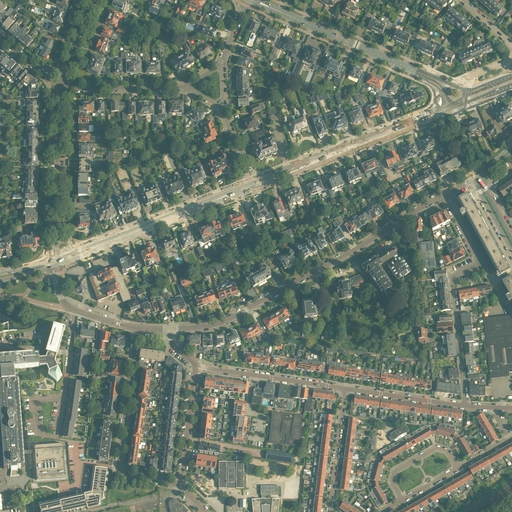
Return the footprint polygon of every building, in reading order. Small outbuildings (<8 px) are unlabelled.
[(64,0),(57,0),(56,4),(67,8),(68,5),(69,5),(70,3),(69,3),(69,2),(64,0)] [(114,0),(113,4),(112,4),(111,6),(112,6),(112,7),(123,11),(126,2),(122,0),(114,0)] [(189,8),(193,10),(196,0),(188,0),(185,8),(188,10),(189,8)] [(196,0),(193,10),(196,11),(196,13),(199,14),(204,1),(201,0),(200,0),(196,0)] [(347,0),(350,1),(349,3),(347,6),(344,14),(354,19),(358,8),(356,7),(356,6),(352,4),(353,2),(351,1),(351,0),(347,0)] [(433,0),(430,5),(435,8),(441,0),(440,0),(433,0)] [(441,0),(435,8),(440,12),(444,7),(445,7),(447,5),(443,2),(441,0)] [(493,1),(487,8),(490,10),(489,11),(491,13),(498,6),(498,5),(493,1)] [(26,10),(20,5),(19,4),(16,8),(14,11),(15,11),(7,21),(2,27),(7,31),(14,23),(16,20),(13,18),(17,14),(20,17),(26,10)] [(201,23),(204,24),(204,23),(206,19),(208,19),(210,16),(212,17),(212,15),(216,17),(219,8),(219,7),(217,6),(215,7),(213,5),(208,15),(204,13),(203,17),(201,23)] [(6,12),(4,10),(0,14),(0,25),(0,26),(4,21),(5,22),(14,11),(16,8),(14,6),(11,8),(5,14),(7,16),(5,18),(4,16),(5,15),(4,15),(6,12)] [(503,10),(498,6),(491,13),(493,15),(494,14),(497,17),(500,14),(502,16),(506,11),(504,9),(503,10)] [(50,13),(54,14),(64,18),(66,12),(56,8),(54,12),(51,10),(46,8),(46,11),(47,11),(50,13)] [(219,8),(216,17),(215,19),(222,22),(224,18),(223,17),(224,14),(223,14),(225,11),(219,8)] [(450,21),(458,13),(455,10),(454,11),(451,9),(445,16),(447,18),(448,18),(450,20),(450,21)] [(110,10),(109,14),(108,14),(108,16),(108,17),(119,21),(121,15),(110,10)] [(511,14),(511,13),(508,10),(501,18),(504,20),(508,16),(509,18),(511,14)] [(460,15),(458,13),(450,21),(455,25),(462,17),(460,15)] [(64,18),(54,14),(51,20),(62,24),(64,18)] [(372,31),(374,32),(379,21),(371,18),(372,15),(368,14),(366,19),(371,21),(368,28),(372,30),(372,31)] [(116,28),(119,21),(108,17),(108,18),(107,18),(106,20),(106,21),(105,24),(116,28)] [(459,29),(460,29),(466,22),(466,21),(466,20),(464,18),(463,19),(462,17),(455,25),(459,29)] [(8,33),(13,37),(19,30),(17,28),(23,21),(20,19),(8,33)] [(45,19),(43,22),(49,24),(47,30),(58,34),(60,27),(51,24),(52,22),(45,19)] [(201,23),(198,22),(193,20),(192,23),(201,26),(200,28),(203,29),(201,34),(214,39),(216,32),(212,30),(208,28),(208,29),(203,27),(204,24),(201,23)] [(383,23),(379,21),(374,32),(378,33),(378,34),(378,35),(378,36),(379,36),(380,36),(381,36),(382,35),(382,34),(385,28),(390,30),(393,25),(384,21),(383,23)] [(256,36),(254,36),(259,25),(253,22),(248,32),(252,33),(249,40),(253,42),(256,36)] [(468,23),(466,22),(460,29),(465,33),(469,29),(470,29),(471,29),(472,28),(472,27),(471,26),(468,24),(468,23)] [(396,41),(399,43),(404,32),(395,28),(396,26),(393,25),(390,30),(396,32),(393,39),(397,40),(396,41)] [(27,29),(28,28),(25,26),(21,31),(19,30),(13,37),(18,40),(27,29)] [(264,38),(268,39),(271,31),(270,30),(268,29),(265,28),(264,31),(263,31),(259,39),(262,41),(264,38)] [(22,44),(28,37),(26,35),(29,31),(27,29),(18,40),(22,44)] [(102,32),(101,33),(101,34),(101,35),(111,39),(112,39),(114,33),(103,29),(102,32)] [(273,32),(271,31),(268,39),(272,41),(271,44),(273,45),(274,42),(275,43),(277,38),(276,37),(277,34),(275,33),(275,32),(273,31),(273,32)] [(411,35),(404,32),(399,43),(403,44),(403,43),(407,45),(410,38),(415,41),(418,35),(414,34),(413,36),(411,35)] [(28,37),(22,44),(27,48),(36,37),(33,34),(30,39),(28,37)] [(421,52),(424,53),(429,43),(421,39),(421,37),(418,35),(415,41),(421,43),(418,50),(422,51),(421,52)] [(111,39),(110,41),(100,37),(99,41),(98,41),(97,43),(98,44),(97,44),(106,48),(108,45),(112,46),(113,44),(115,45),(117,41),(112,39),(111,39)] [(284,49),(288,51),(293,39),(290,38),(289,38),(285,37),(282,45),(281,45),(279,49),(283,51),(284,49)] [(44,47),(50,50),(55,43),(49,39),(48,38),(46,42),(43,41),(41,45),(44,47)] [(477,41),(483,55),(493,51),(490,43),(486,45),(483,38),(477,41)] [(297,41),(293,39),(288,51),(293,53),(292,55),(296,56),(298,52),(297,52),(301,44),(297,42),(297,41)] [(469,52),(473,60),(483,55),(477,41),(474,42),(473,47),(468,49),(469,52)] [(31,44),(28,48),(30,50),(34,46),(36,43),(34,42),(32,45),(31,44)] [(433,45),(429,43),(424,53),(428,55),(428,54),(432,56),(434,50),(439,52),(442,45),(434,42),(433,45)] [(184,55),(179,57),(186,68),(187,67),(188,67),(190,66),(190,65),(194,63),(188,52),(191,51),(189,48),(186,43),(184,43),(182,44),(186,50),(182,52),(184,55)] [(106,48),(97,44),(97,45),(96,45),(96,47),(96,48),(95,51),(104,55),(105,51),(106,52),(107,49),(106,48)] [(196,51),(195,52),(200,59),(206,55),(207,55),(210,54),(209,53),(211,52),(206,45),(205,45),(195,51),(196,51)] [(50,50),(44,47),(42,52),(39,50),(36,56),(39,58),(40,56),(45,59),(46,59),(45,59),(48,54),(50,50)] [(241,50),(240,54),(241,54),(241,55),(251,59),(254,52),(243,48),(242,51),(241,50)] [(307,52),(303,59),(299,57),(298,59),(296,64),(295,67),(301,70),(304,64),(311,67),(318,51),(316,50),(316,49),(314,48),(313,48),(311,48),(309,53),(307,52)] [(473,60),(469,52),(468,49),(458,53),(463,64),(473,60)] [(443,55),(441,60),(450,64),(454,55),(446,52),(447,51),(445,50),(442,55),(443,55)] [(152,73),(152,62),(145,62),(146,54),(143,53),(143,63),(145,63),(146,73),(149,73),(149,74),(152,74),(152,73)] [(152,73),(153,73),(153,74),(156,74),(156,73),(159,73),(159,61),(161,61),(160,53),(158,53),(158,59),(156,59),(156,61),(152,61),(152,62),(152,73)] [(121,62),(121,61),(124,61),(124,56),(124,54),(121,54),(121,56),(121,59),(118,59),(117,60),(117,62),(114,62),(114,64),(112,64),(110,69),(112,69),(113,73),(115,73),(115,74),(117,74),(118,74),(118,73),(121,73),(121,62)] [(133,73),(134,73),(133,58),(128,58),(128,54),(125,54),(125,61),(126,62),(127,73),(130,73),(130,74),(133,74),(133,73)] [(93,56),(92,59),(91,59),(90,61),(91,63),(90,63),(100,67),(103,59),(93,56)] [(11,61),(7,57),(1,64),(0,65),(0,67),(1,68),(4,70),(11,61)] [(186,68),(179,57),(175,60),(174,58),(171,60),(172,62),(171,62),(178,73),(182,70),(184,70),(185,69),(186,68)] [(325,65),(323,69),(318,67),(317,71),(316,73),(319,74),(320,74),(320,73),(325,75),(327,71),(330,72),(335,61),(331,59),(331,58),(329,57),(329,58),(328,57),(326,61),(324,65),(325,65)] [(254,64),(255,61),(246,58),(246,60),(239,58),(238,61),(237,61),(237,63),(237,64),(237,65),(246,67),(248,68),(249,62),(254,64)] [(11,61),(4,70),(2,72),(6,76),(16,65),(11,61)] [(339,63),(335,61),(330,72),(333,74),(333,75),(336,77),(334,82),(339,85),(345,73),(340,71),(341,67),(342,63),(342,62),(340,62),(339,62),(339,63)] [(90,63),(89,68),(88,69),(87,70),(88,72),(90,73),(91,72),(97,75),(99,70),(104,72),(104,74),(108,75),(110,70),(100,67),(90,63)] [(14,79),(21,70),(20,69),(20,68),(17,65),(8,76),(11,78),(11,77),(14,79)] [(349,76),(358,80),(362,70),(353,66),(349,76)] [(21,70),(14,79),(16,81),(19,83),(27,73),(24,71),(23,71),(21,70)] [(372,88),(377,77),(377,76),(374,75),(374,76),(370,74),(368,81),(366,80),(363,88),(367,90),(368,86),(372,88)] [(28,85),(33,79),(30,76),(30,77),(28,75),(25,79),(24,79),(17,87),(20,89),(23,86),(26,88),(27,87),(28,86),(28,85)] [(378,78),(377,77),(372,88),(376,89),(376,90),(377,90),(376,92),(378,93),(384,80),(381,79),(381,78),(379,77),(378,78)] [(36,82),(33,79),(28,85),(28,86),(27,87),(29,88),(29,92),(38,92),(39,91),(39,90),(38,90),(38,85),(37,85),(37,84),(36,83),(36,82)] [(391,83),(388,91),(389,91),(388,93),(390,94),(391,92),(395,93),(398,86),(391,83)] [(407,95),(408,95),(407,95),(406,93),(405,94),(404,93),(406,89),(403,88),(401,92),(399,95),(401,99),(400,100),(401,103),(402,103),(402,104),(404,104),(408,102),(408,103),(415,101),(415,100),(418,98),(421,97),(422,96),(422,95),(422,93),(421,92),(420,92),(419,92),(416,93),(413,94),(412,93),(410,94),(410,93),(409,93),(408,93),(408,94),(407,94),(407,95)] [(314,102),(319,100),(317,94),(316,94),(312,92),(310,91),(314,102)] [(379,103),(381,102),(378,96),(375,96),(377,101),(376,101),(376,104),(375,104),(376,105),(372,107),(376,115),(377,115),(379,115),(379,114),(382,113),(380,106),(379,103)] [(381,96),(378,96),(381,102),(385,101),(389,111),(396,108),(394,104),(397,103),(396,98),(393,99),(388,101),(387,99),(388,97),(385,97),(381,96)] [(253,97),(250,98),(248,98),(246,98),(246,100),(238,100),(238,107),(239,107),(239,108),(242,107),(243,111),(248,109),(248,106),(249,106),(248,102),(254,100),(253,97)] [(375,115),(376,115),(372,107),(372,105),(367,107),(366,105),(365,106),(362,98),(359,100),(360,101),(359,101),(362,108),(363,110),(365,109),(366,111),(369,118),(372,117),(373,117),(375,116),(375,115)] [(174,101),(173,102),(172,102),(169,102),(169,115),(166,115),(166,121),(169,121),(169,116),(171,116),(171,115),(172,115),(172,114),(176,114),(176,102),(175,102),(174,101)] [(117,102),(117,111),(118,111),(125,111),(125,103),(118,103),(118,102),(117,102)] [(86,116),(86,114),(86,111),(86,103),(79,103),(79,106),(79,112),(77,112),(77,116),(79,116),(86,116)] [(93,103),(86,103),(86,111),(95,111),(95,105),(93,105),(93,103)] [(97,103),(97,111),(95,111),(95,117),(98,117),(98,114),(100,114),(104,114),(104,103),(103,103),(102,103),(101,103),(100,103),(97,103)] [(140,116),(137,116),(137,121),(137,124),(140,124),(140,121),(141,121),(141,117),(142,117),(142,115),(146,115),(146,105),(146,104),(145,104),(145,103),(143,103),(142,104),(139,104),(139,115),(140,116)] [(158,116),(155,116),(155,124),(158,124),(158,119),(161,119),(161,120),(162,121),(163,121),(164,121),(164,120),(165,119),(165,115),(165,103),(158,103),(158,115),(158,116)] [(258,105),(250,108),(252,115),(261,111),(258,105)] [(192,117),(196,109),(191,106),(186,114),(186,115),(188,116),(192,117)] [(277,106),(267,110),(270,117),(279,114),(277,106)] [(363,119),(359,111),(361,110),(360,106),(358,107),(357,107),(352,110),(353,113),(350,114),(353,123),(356,122),(357,123),(359,122),(360,121),(363,119)] [(511,106),(510,107),(509,106),(505,110),(504,110),(503,109),(501,110),(502,111),(502,112),(497,115),(498,116),(496,117),(496,118),(498,120),(499,120),(500,119),(501,120),(499,122),(499,123),(500,124),(501,124),(503,123),(504,123),(505,123),(506,123),(510,120),(510,119),(511,117),(511,106)] [(204,113),(196,109),(192,117),(191,120),(196,123),(192,126),(192,127),(196,126),(199,123),(198,121),(199,119),(200,120),(202,116),(203,116),(204,116),(205,115),(204,114),(204,113)] [(334,112),(334,113),(341,129),(348,127),(347,123),(346,123),(341,109),(338,111),(335,112),(334,112)] [(339,130),(341,129),(334,113),(328,115),(330,119),(329,119),(333,128),(334,128),(335,130),(337,129),(337,130),(338,130),(339,130)] [(249,119),(243,121),(244,125),(243,126),(244,130),(245,130),(245,131),(246,131),(260,126),(258,121),(256,121),(253,115),(249,117),(249,119)] [(301,131),(301,130),(297,120),(296,117),(295,115),(291,117),(293,122),(288,124),(290,129),(291,129),(292,132),(292,133),(300,130),(301,131)] [(297,120),(301,130),(306,128),(306,127),(307,127),(305,123),(306,123),(304,116),(302,117),(301,115),(296,117),(297,120)] [(317,118),(313,119),(315,126),(315,127),(315,129),(316,129),(317,132),(316,133),(317,134),(318,135),(319,138),(324,136),(323,134),(326,133),(321,118),(317,119),(317,118)] [(471,122),(476,134),(479,132),(480,133),(483,131),(483,130),(478,119),(471,122)] [(204,131),(213,127),(214,126),(213,124),(212,123),(211,121),(197,126),(199,133),(202,131),(204,131)] [(473,134),(476,134),(471,122),(468,123),(467,123),(467,124),(465,125),(469,135),(469,137),(473,135),(473,134)] [(487,131),(491,135),(491,134),(494,138),(500,132),(494,125),(487,131)] [(89,134),(94,134),(96,134),(96,132),(93,131),(93,126),(79,126),(79,127),(78,127),(78,129),(79,129),(79,132),(89,132),(89,134)] [(216,136),(213,127),(204,131),(202,131),(205,137),(202,138),(203,141),(202,142),(203,144),(213,140),(212,137),(216,136)] [(267,129),(259,133),(269,158),(270,157),(271,156),(272,154),(273,155),(276,154),(277,152),(276,151),(277,151),(274,143),(274,142),(274,140),(272,139),(266,141),(264,138),(270,136),(267,129)] [(267,158),(269,158),(259,133),(252,135),(254,142),(258,140),(259,144),(253,146),(253,147),(253,148),(252,149),(253,150),(254,150),(255,150),(255,151),(253,151),(254,155),(256,154),(258,159),(259,158),(259,159),(261,160),(263,159),(263,158),(264,157),(265,158),(267,158)] [(94,138),(94,134),(89,134),(89,135),(78,135),(78,142),(89,142),(90,142),(90,144),(101,145),(101,141),(94,141),(94,138)] [(431,138),(430,138),(428,138),(427,139),(431,149),(434,147),(435,148),(436,147),(437,149),(438,148),(439,150),(441,148),(439,143),(436,144),(434,140),(433,138),(431,138)] [(431,150),(431,149),(427,139),(427,140),(426,139),(424,140),(424,141),(423,141),(422,142),(422,144),(424,150),(421,151),(422,156),(425,155),(429,154),(428,151),(431,150)] [(408,147),(412,157),(416,156),(415,155),(418,154),(415,147),(414,145),(412,146),(412,145),(412,146),(410,145),(409,146),(408,147)] [(408,159),(412,157),(408,147),(407,147),(405,147),(404,148),(404,149),(402,150),(403,151),(403,152),(406,159),(408,158),(408,159)] [(386,159),(385,159),(388,168),(389,167),(389,170),(394,168),(395,169),(394,169),(395,172),(404,169),(401,161),(399,162),(397,156),(395,157),(394,153),(392,153),(392,152),(389,153),(390,154),(388,155),(389,155),(385,156),(385,157),(386,159)] [(221,159),(217,161),(222,175),(227,173),(226,172),(231,170),(224,153),(222,154),(223,157),(221,157),(221,159)] [(458,164),(453,155),(450,157),(450,158),(448,159),(447,158),(454,170),(458,168),(461,166),(459,163),(458,164)] [(368,162),(372,172),(378,170),(381,176),(385,174),(384,171),(379,158),(376,159),(376,160),(376,161),(375,162),(374,160),(372,161),(370,161),(369,161),(368,162)] [(452,171),(454,170),(447,158),(444,160),(444,161),(442,162),(448,173),(452,171)] [(206,181),(201,167),(204,166),(202,160),(199,162),(199,164),(197,165),(198,168),(193,170),(195,174),(199,184),(200,185),(202,184),(203,183),(202,182),(206,181)] [(217,177),(222,175),(217,161),(208,164),(206,165),(207,169),(209,168),(213,178),(214,178),(215,179),(217,178),(217,177)] [(448,174),(448,173),(442,162),(441,161),(435,165),(435,163),(431,165),(438,179),(444,175),(448,173),(448,174)] [(369,173),(372,172),(368,162),(367,162),(365,163),(364,164),(362,165),(366,175),(367,178),(365,179),(366,183),(366,182),(369,182),(367,178),(371,176),(369,173)] [(198,185),(199,184),(195,174),(193,170),(187,172),(186,169),(184,170),(182,166),(179,167),(182,174),(185,173),(190,187),(194,186),(196,186),(197,186),(198,185)] [(350,169),(355,181),(361,178),(363,185),(364,185),(367,184),(367,183),(366,182),(366,183),(365,179),(363,175),(360,176),(357,169),(355,169),(354,168),(353,168),(350,169)] [(348,183),(355,181),(350,169),(347,170),(346,171),(347,172),(345,173),(348,183)] [(431,182),(433,181),(434,181),(436,180),(436,179),(431,169),(426,172),(427,174),(428,174),(429,177),(428,178),(430,180),(431,182)] [(430,183),(431,182),(430,180),(428,178),(429,177),(428,174),(427,174),(426,172),(424,173),(425,176),(422,177),(426,184),(427,184),(428,185),(429,184),(430,183)] [(176,180),(172,182),(176,193),(177,193),(178,193),(179,193),(180,192),(182,191),(181,190),(183,189),(178,176),(177,173),(175,174),(176,177),(175,178),(176,180)] [(349,192),(346,186),(345,186),(343,181),(341,182),(339,176),(337,176),(336,175),(335,175),(332,176),(337,188),(337,189),(343,187),(346,193),(346,192),(347,194),(349,193),(349,192)] [(175,194),(176,193),(172,182),(170,179),(165,181),(163,178),(161,179),(160,176),(157,177),(160,184),(163,182),(168,195),(170,195),(170,196),(173,195),(174,195),(175,195),(175,194)] [(331,190),(337,188),(332,176),(329,177),(329,178),(329,179),(327,180),(329,186),(326,188),(327,189),(330,196),(330,198),(334,197),(331,190)] [(426,184),(422,177),(420,179),(418,176),(416,177),(421,187),(423,186),(424,187),(426,186),(426,184)] [(157,177),(154,179),(155,183),(154,184),(155,185),(152,186),(148,188),(154,202),(155,202),(157,202),(158,201),(162,199),(158,189),(161,188),(159,184),(160,184),(157,177)] [(420,188),(421,187),(416,177),(414,179),(415,181),(412,183),(416,190),(417,190),(418,190),(420,189),(420,188)] [(511,180),(498,190),(501,193),(500,193),(501,194),(503,197),(502,198),(511,217),(511,180)] [(314,184),(313,184),(317,193),(321,192),(322,195),(325,193),(327,197),(330,196),(327,189),(324,190),(323,188),(322,188),(320,182),(317,183),(316,183),(314,183),(314,184)] [(317,193),(313,184),(312,184),(311,185),(310,185),(307,186),(311,196),(317,193)] [(403,189),(408,197),(412,194),(411,192),(412,191),(408,184),(405,186),(405,185),(402,187),(403,189)] [(130,211),(131,211),(125,197),(120,199),(118,196),(117,196),(113,186),(109,188),(112,195),(113,199),(117,198),(117,200),(118,200),(123,213),(125,212),(125,213),(127,212),(128,213),(129,213),(130,212),(130,211)] [(404,199),(408,197),(403,189),(401,191),(400,189),(399,190),(396,186),(393,188),(396,192),(397,192),(401,198),(403,197),(404,199)] [(154,202),(148,188),(144,189),(140,191),(146,205),(149,204),(151,204),(153,203),(153,202),(154,202)] [(399,202),(394,194),(396,192),(393,188),(390,189),(393,194),(388,198),(394,206),(396,204),(397,204),(399,203),(399,202)] [(90,193),(90,189),(78,189),(78,190),(77,190),(77,192),(78,193),(78,196),(90,197),(90,198),(96,198),(97,195),(92,195),(93,193),(90,193)] [(292,192),(297,204),(301,202),(300,201),(303,200),(301,192),(300,189),(299,189),(296,190),(295,190),(293,191),(293,192),(292,192)] [(129,196),(125,197),(131,211),(132,211),(133,211),(134,211),(134,210),(135,210),(137,209),(136,208),(138,207),(133,194),(132,190),(130,191),(131,195),(129,196)] [(297,204),(292,192),(291,192),(289,192),(289,193),(285,194),(285,195),(286,197),(286,198),(289,205),(286,206),(287,210),(290,215),(293,214),(292,212),(293,211),(291,206),(293,206),(292,204),(296,202),(297,204)] [(501,276),(511,271),(507,263),(506,264),(472,201),(473,201),(469,194),(459,199),(452,203),(490,273),(495,270),(498,275),(497,276),(498,278),(500,277),(498,274),(500,273),(501,276)] [(113,199),(112,195),(108,197),(109,199),(108,200),(109,203),(106,204),(103,206),(109,220),(110,220),(111,219),(112,218),(113,218),(112,217),(116,216),(110,203),(114,201),(113,199)] [(392,207),(394,206),(388,198),(383,201),(389,210),(389,209),(390,209),(391,208),(392,207)] [(287,210),(284,211),(279,199),(272,202),(273,204),(277,215),(278,218),(282,216),(283,218),(290,215),(287,210)] [(372,208),(377,217),(379,217),(380,216),(381,215),(383,213),(376,202),(371,206),(372,208)] [(377,218),(377,217),(372,208),(369,210),(364,203),(363,205),(364,207),(363,207),(365,210),(366,209),(367,212),(372,220),(374,219),(375,219),(377,218)] [(256,207),(261,219),(262,222),(262,221),(265,220),(266,221),(269,220),(272,218),(270,213),(267,214),(263,205),(260,206),(259,206),(256,207)] [(109,220),(103,206),(99,207),(93,210),(94,213),(97,212),(99,218),(98,218),(100,221),(103,220),(104,221),(109,220)] [(261,219),(256,207),(253,208),(252,209),(250,210),(256,225),(259,224),(258,220),(261,219)] [(25,213),(23,213),(23,221),(25,221),(25,224),(36,224),(36,222),(37,222),(37,213),(36,213),(37,210),(25,210),(25,213)] [(446,211),(445,211),(440,214),(445,224),(447,227),(450,226),(448,223),(451,221),(446,211)] [(366,225),(366,224),(361,215),(358,217),(357,215),(355,212),(353,214),(354,217),(361,227),(363,226),(364,226),(366,225)] [(370,221),(372,220),(367,212),(361,215),(366,224),(367,223),(368,223),(369,222),(370,221)] [(234,215),(234,217),(238,226),(242,225),(243,227),(246,226),(245,223),(241,214),(238,215),(237,213),(234,215)] [(361,227),(354,217),(353,214),(350,215),(354,220),(350,222),(355,230),(357,230),(358,229),(359,228),(361,227)] [(445,224),(440,214),(435,216),(440,227),(440,226),(445,224)] [(238,226),(234,217),(234,215),(230,216),(231,218),(228,219),(233,231),(236,230),(235,228),(238,226)] [(440,227),(435,216),(430,219),(433,233),(437,232),(438,231),(442,229),(440,226),(440,227)] [(336,230),(333,232),(338,241),(339,241),(341,240),(341,239),(344,238),(339,228),(339,229),(338,227),(341,225),(337,218),(334,220),(335,222),(332,223),(336,230)] [(417,232),(417,235),(423,234),(423,232),(425,231),(424,225),(422,226),(421,219),(420,218),(415,221),(417,232)] [(77,221),(77,227),(77,228),(78,229),(79,228),(79,229),(84,228),(85,229),(87,229),(88,228),(89,228),(89,220),(78,221),(77,221)] [(355,230),(350,222),(345,226),(350,234),(352,232),(353,232),(355,231),(355,230)] [(218,238),(211,223),(210,224),(209,225),(209,226),(205,228),(211,241),(211,242),(214,240),(218,238)] [(215,224),(214,223),(213,223),(211,223),(218,238),(221,237),(221,238),(224,236),(225,238),(229,236),(227,230),(222,232),(219,223),(217,224),(216,223),(215,224)] [(205,244),(208,243),(208,242),(211,241),(205,228),(205,226),(201,227),(201,229),(199,230),(202,239),(198,241),(200,247),(203,246),(204,245),(205,244)] [(318,236),(313,239),(315,242),(316,243),(318,247),(318,248),(319,250),(321,250),(323,249),(324,247),(326,246),(322,238),(325,236),(323,231),(321,228),(318,229),(320,233),(316,234),(318,236)] [(338,241),(333,232),(332,229),(326,232),(325,230),(323,231),(325,236),(327,235),(332,244),(334,243),(336,243),(337,242),(338,241)] [(179,235),(181,240),(179,241),(182,250),(185,249),(184,247),(190,245),(190,247),(194,245),(193,243),(192,239),(191,236),(189,232),(185,234),(184,234),(179,235)] [(26,235),(28,249),(33,248),(34,249),(36,249),(37,247),(36,241),(39,241),(38,238),(38,233),(35,234),(35,233),(26,235)] [(423,234),(417,235),(417,239),(418,244),(418,249),(422,281),(424,281),(429,280),(428,269),(435,268),(436,268),(434,242),(423,243),(422,234),(423,234)] [(28,249),(26,235),(18,236),(18,238),(15,239),(16,244),(18,244),(19,246),(20,251),(24,250),(24,249),(28,249)] [(307,242),(303,244),(309,255),(313,253),(313,254),(316,253),(314,248),(313,249),(310,242),(309,239),(310,239),(308,235),(304,237),(306,239),(306,240),(307,242)] [(11,257),(9,245),(12,244),(11,237),(4,238),(0,238),(0,246),(2,257),(6,257),(7,257),(11,257)] [(173,238),(162,242),(165,250),(170,248),(169,247),(174,245),(175,248),(179,247),(177,244),(175,245),(173,238)] [(447,244),(450,248),(447,250),(449,253),(448,254),(449,254),(461,248),(456,240),(447,244)] [(305,257),(309,255),(303,244),(299,246),(298,244),(297,244),(296,242),(293,243),(295,247),(293,248),(294,251),(296,255),(300,253),(301,255),(300,255),(302,260),(306,258),(305,257)] [(386,263),(390,269),(397,280),(410,272),(402,259),(400,259),(399,259),(395,253),(396,253),(396,252),(396,251),(396,250),(396,249),(395,249),(394,249),(393,249),(392,249),(391,247),(361,267),(365,273),(367,272),(386,301),(397,294),(384,274),(379,267),(386,263)] [(150,248),(147,250),(152,262),(155,261),(157,265),(160,263),(157,258),(159,257),(157,252),(155,253),(154,248),(151,249),(150,248)] [(461,248),(449,254),(449,255),(450,254),(450,255),(442,259),(439,261),(441,270),(446,267),(446,266),(465,256),(461,248)] [(143,258),(139,260),(140,262),(141,266),(145,264),(147,269),(150,267),(148,264),(152,262),(147,250),(144,251),(144,252),(141,253),(143,258)] [(287,268),(291,266),(285,255),(281,257),(278,251),(277,250),(274,252),(279,260),(277,261),(279,265),(281,264),(285,269),(287,268)] [(297,263),(294,257),(297,256),(296,255),(294,251),(292,252),(291,250),(288,252),(288,253),(285,255),(291,266),(295,264),(297,263)] [(130,255),(125,257),(131,272),(135,270),(136,270),(137,272),(140,271),(143,270),(141,266),(140,262),(137,263),(136,264),(133,256),(131,257),(130,255)] [(125,257),(115,261),(117,267),(118,266),(121,265),(123,269),(121,269),(123,275),(127,274),(131,272),(125,257)] [(259,266),(259,267),(255,269),(257,273),(252,276),(250,272),(249,272),(244,275),(246,279),(248,284),(251,283),(253,287),(257,285),(266,279),(266,280),(270,277),(268,273),(270,272),(267,267),(263,261),(260,263),(261,265),(259,266)] [(117,267),(99,273),(109,297),(119,293),(123,302),(126,301),(127,300),(130,300),(130,299),(118,266),(117,267)] [(428,269),(429,280),(435,280),(439,279),(447,278),(447,271),(435,272),(435,268),(428,269)] [(92,275),(89,278),(91,283),(92,285),(98,301),(109,297),(99,273),(96,274),(92,275)] [(351,283),(350,284),(351,287),(358,284),(358,283),(364,281),(361,274),(349,279),(351,283)] [(190,279),(189,276),(179,280),(182,285),(185,284),(188,284),(188,283),(191,282),(190,279)] [(511,276),(504,281),(499,284),(507,297),(506,297),(509,303),(510,303),(511,307),(511,276)] [(75,279),(75,280),(74,280),(74,283),(75,283),(76,285),(86,287),(85,278),(81,279),(81,278),(75,279)] [(351,287),(350,284),(349,284),(348,282),(348,280),(338,281),(339,284),(338,284),(339,289),(337,290),(339,300),(351,298),(350,290),(351,290),(351,287)] [(231,295),(228,285),(227,283),(221,285),(225,297),(228,296),(229,297),(231,296),(231,295)] [(228,285),(231,295),(233,296),(234,295),(235,294),(238,293),(234,283),(228,285)] [(225,298),(225,297),(221,285),(217,287),(216,284),(214,285),(215,287),(216,290),(219,299),(222,299),(223,299),(225,298)] [(87,290),(86,287),(76,285),(75,288),(74,288),(73,290),(74,291),(73,291),(78,293),(79,293),(79,294),(83,295),(85,291),(87,290)] [(492,291),(491,286),(478,288),(479,297),(479,298),(486,297),(486,301),(492,300),(490,291),(492,291)] [(183,299),(182,297),(185,296),(188,295),(185,289),(183,287),(182,288),(178,289),(180,296),(175,298),(180,311),(185,309),(182,299),(183,299)] [(473,298),(472,289),(465,291),(467,299),(469,298),(469,301),(473,300),(473,298)] [(208,299),(210,303),(211,304),(213,303),(213,302),(216,301),(212,291),(206,293),(208,299)] [(175,298),(170,300),(167,293),(164,294),(166,299),(167,302),(170,301),(170,304),(171,303),(174,313),(180,311),(175,298)] [(207,304),(210,303),(208,299),(206,293),(200,295),(204,305),(205,306),(207,305),(207,304)] [(151,301),(148,302),(149,304),(152,313),(152,314),(154,315),(157,314),(157,313),(157,312),(158,311),(155,303),(152,294),(150,295),(151,297),(151,298),(150,299),(151,301)] [(203,306),(204,305),(200,295),(194,298),(197,307),(200,307),(201,307),(203,306)] [(130,300),(127,300),(129,304),(128,304),(129,308),(128,309),(129,312),(131,311),(131,312),(140,308),(135,297),(131,298),(132,299),(130,300)] [(141,297),(139,298),(140,301),(145,314),(146,314),(148,315),(152,313),(149,304),(148,302),(146,298),(143,300),(141,300),(141,299),(141,298),(141,297)] [(302,301),(302,302),(304,318),(317,317),(316,311),(316,306),(313,306),(312,301),(308,302),(308,300),(306,299),(303,300),(302,301)] [(161,301),(155,303),(158,311),(159,313),(160,313),(161,314),(162,314),(163,312),(165,311),(161,301)] [(281,311),(279,312),(283,318),(284,321),(289,318),(288,317),(289,316),(287,312),(287,311),(285,308),(284,309),(283,309),(281,310),(281,311)] [(279,324),(284,321),(283,318),(279,312),(278,311),(276,313),(276,314),(274,315),(277,322),(279,324)] [(325,313),(317,314),(318,316),(322,319),(323,326),(327,326),(325,313)] [(273,327),(279,324),(277,322),(274,315),(273,315),(272,315),(270,316),(270,317),(268,318),(273,327)] [(490,375),(511,372),(511,320),(509,316),(484,319),(484,321),(484,324),(486,343),(487,348),(490,375)] [(268,330),(273,327),(268,318),(267,317),(265,319),(265,320),(263,321),(268,330)] [(438,333),(440,333),(453,331),(452,323),(439,325),(437,325),(438,333)] [(46,357),(39,358),(39,366),(46,366),(49,371),(48,375),(57,382),(62,377),(55,361),(57,355),(65,327),(54,324),(46,351),(47,352),(46,357)] [(261,331),(257,324),(257,325),(256,324),(254,325),(254,326),(252,327),(257,336),(262,333),(264,338),(267,336),(263,330),(261,331)] [(82,326),(81,334),(78,333),(77,339),(80,340),(80,338),(87,338),(88,327),(82,326)] [(88,327),(87,338),(93,339),(93,342),(95,342),(96,336),(93,335),(94,328),(88,327)] [(257,336),(252,327),(251,327),(250,327),(248,328),(248,329),(246,330),(251,339),(257,336)] [(428,343),(428,338),(427,334),(427,329),(423,329),(417,329),(418,343),(425,342),(425,343),(428,343)] [(248,341),(251,339),(246,330),(245,330),(243,331),(243,332),(241,333),(243,337),(242,338),(244,342),(247,340),(248,341)] [(231,334),(225,337),(227,340),(226,340),(229,346),(230,346),(231,346),(240,342),(235,331),(234,331),(231,332),(231,333),(231,334)] [(104,344),(104,342),(109,343),(110,334),(109,333),(106,333),(101,332),(100,342),(99,350),(103,351),(104,344)] [(445,344),(446,346),(455,345),(453,335),(442,337),(442,339),(443,345),(445,344)] [(117,347),(118,336),(114,336),(113,338),(111,337),(110,344),(111,345),(111,346),(114,346),(114,347),(117,347)] [(118,336),(117,347),(121,348),(121,347),(123,348),(123,346),(124,347),(125,339),(123,339),(123,337),(118,336)] [(188,337),(186,337),(186,341),(188,341),(188,347),(195,350),(195,345),(199,345),(200,345),(200,341),(200,336),(188,337)] [(200,345),(199,345),(199,352),(201,353),(204,353),(203,348),(207,348),(207,350),(212,350),(212,336),(207,336),(207,338),(203,338),(203,341),(200,341),(200,345)] [(213,340),(213,353),(213,356),(214,356),(214,361),(217,361),(217,356),(218,356),(217,347),(220,347),(220,349),(224,349),(223,338),(222,336),(215,337),(215,340),(213,340)] [(456,356),(455,345),(446,346),(446,349),(443,349),(444,355),(447,355),(447,357),(456,356)] [(0,372),(1,373),(1,382),(15,381),(14,369),(39,367),(39,366),(39,358),(39,355),(32,355),(32,354),(2,356),(0,356),(0,372)] [(165,365),(168,367),(174,361),(169,357),(165,361),(165,365)] [(111,360),(110,367),(121,369),(122,362),(111,360)] [(178,365),(174,361),(168,367),(171,370),(173,371),(178,365)] [(333,375),(335,367),(335,365),(331,364),(331,366),(326,365),(327,369),(328,370),(327,374),(330,374),(330,375),(332,376),(333,375)] [(171,370),(171,374),(181,375),(182,369),(181,368),(180,367),(178,365),(173,371),(171,370)] [(152,370),(142,369),(142,370),(141,371),(141,372),(142,373),(141,376),(155,378),(156,374),(151,373),(152,370)] [(449,379),(458,378),(457,369),(448,370),(449,372),(447,372),(448,377),(449,377),(449,379)] [(15,381),(1,382),(0,382),(0,415),(4,469),(11,469),(11,470),(10,477),(19,476),(17,470),(17,468),(24,468),(23,454),(23,452),(18,381),(15,381)] [(149,386),(150,384),(140,382),(140,383),(139,385),(140,386),(139,389),(154,391),(154,387),(149,386)] [(274,402),(275,400),(275,396),(276,388),(274,387),(275,384),(265,383),(263,391),(256,390),(257,387),(254,387),(251,405),(273,408),(274,402)] [(180,390),(180,387),(162,385),(162,387),(170,388),(170,392),(179,393),(179,390),(180,390)] [(300,399),(302,388),(294,387),(293,398),(288,397),(287,400),(287,404),(286,410),(291,411),(293,402),(295,402),(296,398),(300,399)] [(307,395),(308,389),(302,388),(300,399),(306,400),(305,403),(304,411),(310,412),(311,412),(312,410),(310,409),(311,404),(312,398),(313,396),(312,396),(307,395)] [(138,394),(138,395),(148,397),(148,394),(155,395),(154,397),(157,397),(157,398),(158,398),(159,395),(160,392),(159,391),(159,392),(156,391),(154,391),(139,389),(139,392),(138,392),(138,394)] [(117,398),(118,391),(107,390),(106,397),(117,398)] [(333,393),(328,392),(327,400),(330,400),(330,402),(335,403),(336,396),(333,396),(333,393)] [(359,404),(360,397),(355,396),(355,399),(352,398),(351,405),(356,406),(357,404),(359,404)] [(137,403),(152,405),(152,401),(147,401),(148,398),(138,397),(138,398),(137,400),(138,400),(137,403)] [(179,402),(179,399),(160,397),(160,399),(169,400),(169,404),(178,405),(178,402),(179,402)] [(274,402),(273,408),(275,408),(282,409),(286,410),(287,404),(277,402),(278,401),(275,400),(274,402)] [(177,414),(178,411),(159,409),(158,411),(168,412),(167,416),(176,417),(177,414)] [(145,414),(146,411),(136,410),(136,411),(135,413),(136,413),(135,417),(150,419),(151,414),(145,414)] [(272,412),(272,414),(269,443),(282,444),(282,443),(285,443),(285,445),(298,447),(303,416),(292,414),(283,413),(272,412)] [(483,413),(481,415),(477,417),(475,419),(477,423),(486,418),(483,413)] [(149,423),(150,419),(135,417),(135,420),(134,421),(134,422),(135,423),(134,424),(144,425),(144,422),(149,423)] [(486,418),(477,423),(478,425),(480,423),(482,426),(488,422),(486,418)] [(176,426),(176,423),(169,423),(157,421),(157,423),(166,424),(166,428),(175,429),(175,426),(176,426)] [(101,441),(111,442),(113,423),(103,422),(101,441)] [(488,422),(482,426),(483,429),(481,430),(482,431),(491,427),(488,422)] [(143,428),(144,425),(134,424),(134,425),(134,426),(134,427),(133,430),(148,432),(149,428),(143,428)] [(397,437),(398,437),(405,433),(406,432),(407,433),(409,431),(407,426),(391,435),(388,437),(391,442),(394,440),(397,438),(397,437)] [(423,427),(429,437),(433,434),(430,430),(431,430),(430,427),(428,429),(426,426),(423,427)] [(423,427),(420,428),(421,431),(420,431),(425,439),(429,437),(423,427)] [(491,427),(482,431),(483,433),(485,432),(487,435),(493,431),(491,427)] [(417,430),(415,431),(421,441),(425,439),(420,431),(419,432),(417,430)] [(415,431),(412,433),(414,435),(413,436),(417,443),(421,441),(415,431)] [(493,431),(487,435),(488,437),(486,438),(487,440),(496,435),(493,431)] [(174,438),(175,435),(155,433),(155,435),(165,437),(165,440),(174,441),(174,438)] [(410,434),(407,436),(413,446),(417,443),(413,436),(411,437),(410,434)] [(498,440),(496,435),(487,440),(488,442),(490,441),(492,443),(498,440)] [(407,436),(404,437),(406,440),(405,440),(409,448),(413,446),(407,436)] [(465,437),(462,439),(457,441),(459,445),(469,439),(468,437),(465,438),(465,437)] [(132,438),(131,444),(140,446),(146,446),(146,442),(139,441),(140,439),(132,438)] [(402,439),(399,440),(405,450),(405,451),(409,448),(405,440),(403,441),(402,439)] [(469,439),(459,445),(462,449),(469,445),(468,443),(471,442),(469,439)] [(398,444),(397,445),(401,452),(405,450),(399,440),(397,442),(398,444)] [(111,442),(101,441),(98,460),(108,461),(111,442)] [(220,445),(199,442),(198,450),(219,453),(222,454),(222,452),(219,452),(220,445)] [(394,443),(391,445),(397,455),(401,452),(397,445),(395,446),(394,443)] [(65,474),(63,450),(65,450),(65,447),(63,447),(63,444),(34,446),(34,451),(23,452),(23,454),(35,454),(36,476),(37,480),(65,478),(65,474)] [(163,452),(172,453),(172,450),(173,450),(173,447),(154,445),(153,447),(164,449),(163,452)] [(391,445),(389,446),(390,449),(389,449),(393,457),(397,455),(391,445)] [(469,445),(462,449),(464,453),(474,447),(472,445),(470,446),(469,445)] [(474,447),(464,453),(466,457),(468,456),(474,453),(473,451),(475,450),(474,447)] [(386,448),(384,449),(389,459),(393,457),(389,449),(388,450),(386,448)] [(505,448),(501,450),(504,456),(505,456),(506,458),(507,458),(508,460),(510,458),(511,458),(510,456),(508,454),(505,448)] [(381,454),(383,457),(385,461),(389,459),(384,449),(381,451),(382,453),(381,454)] [(137,454),(138,451),(130,451),(129,457),(144,459),(144,455),(137,454)] [(267,451),(266,459),(291,463),(292,454),(267,451)] [(496,453),(492,455),(498,465),(503,462),(502,460),(501,461),(500,459),(496,453)] [(154,459),(150,459),(149,468),(153,469),(152,469),(155,469),(155,463),(156,458),(156,455),(157,456),(157,454),(155,454),(154,459)] [(492,455),(487,458),(490,464),(492,463),(493,465),(494,465),(495,467),(498,465),(492,455)] [(143,462),(144,459),(129,457),(128,464),(136,465),(136,462),(140,462),(139,466),(144,466),(145,462),(143,462)] [(490,464),(487,458),(482,460),(488,471),(490,470),(489,468),(488,466),(490,464)] [(371,463),(371,466),(382,469),(383,465),(378,463),(375,462),(375,461),(372,460),(371,463)] [(482,460),(478,463),(481,469),(484,468),(485,470),(486,472),(488,471),(482,460)] [(243,489),(243,462),(219,462),(219,488),(243,489)] [(171,465),(155,463),(155,469),(161,470),(161,471),(171,472),(171,469),(170,468),(171,465)] [(478,463),(473,465),(479,476),(481,475),(484,474),(481,469),(478,463)] [(473,475),(473,474),(475,473),(478,477),(479,476),(473,465),(469,468),(473,475)] [(85,496),(39,507),(40,511),(70,511),(86,508),(87,510),(98,507),(99,501),(103,501),(107,469),(95,467),(91,496),(85,497),(85,496)] [(470,472),(465,475),(471,485),(473,484),(471,480),(473,479),(474,478),(470,472)] [(465,475),(461,477),(465,484),(467,488),(470,486),(471,485),(465,475)] [(457,480),(452,482),(456,488),(459,487),(461,491),(463,490),(457,480)] [(452,482),(448,485),(454,495),(456,494),(458,492),(458,491),(456,488),(452,482)] [(448,485),(444,487),(447,493),(450,492),(452,496),(454,495),(448,485)] [(372,492),(369,493),(371,496),(381,490),(379,486),(374,489),(371,490),(372,492)] [(278,511),(279,499),(272,499),(264,499),(264,496),(278,496),(278,487),(260,487),(260,496),(261,496),(261,499),(259,499),(252,499),(252,511),(278,511)] [(444,487),(439,490),(445,500),(447,499),(445,495),(447,493),(444,487)] [(381,490),(371,496),(372,499),(373,498),(375,497),(376,498),(383,494),(381,490)] [(435,492),(434,493),(438,499),(439,499),(441,497),(444,501),(443,502),(444,503),(446,502),(445,500),(439,490),(435,492)] [(434,493),(429,495),(435,506),(437,505),(435,501),(437,499),(438,499),(434,493)] [(376,500),(374,501),(375,504),(385,498),(383,494),(376,498),(376,500)] [(429,495),(425,498),(429,504),(431,503),(434,507),(435,506),(429,495)] [(385,498),(375,504),(377,506),(379,505),(380,506),(386,503),(388,502),(385,498)] [(425,498),(421,500),(427,511),(428,510),(426,506),(429,504),(425,498)] [(421,500),(416,503),(420,509),(423,508),(425,511),(427,511),(421,500)] [(344,511),(350,503),(348,501),(347,503),(344,502),(340,508),(344,511)] [(344,511),(346,511),(349,511),(353,507),(350,506),(351,504),(350,503),(344,511)] [(416,503),(412,505),(415,511),(418,511),(417,511),(420,509),(416,503)]
